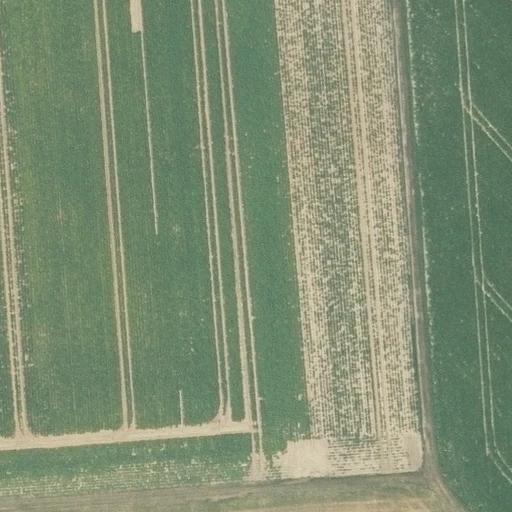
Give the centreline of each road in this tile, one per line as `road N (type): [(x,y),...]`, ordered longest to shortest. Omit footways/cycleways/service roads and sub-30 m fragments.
road 1 (track): [(396,0),(421,346),(439,477),(461,511)]
road 2 (track): [(439,477),(0,508)]
